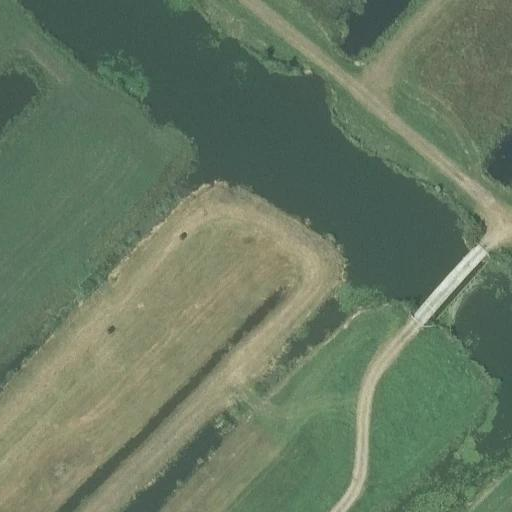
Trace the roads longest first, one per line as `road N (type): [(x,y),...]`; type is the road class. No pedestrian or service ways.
road 1 (track): [(346,511),(358,494),(369,378),(412,321),(511,224)]
road 2 (track): [(511,220),(416,150),(364,95),(440,0)]
road 3 (track): [(364,95),(260,0)]
